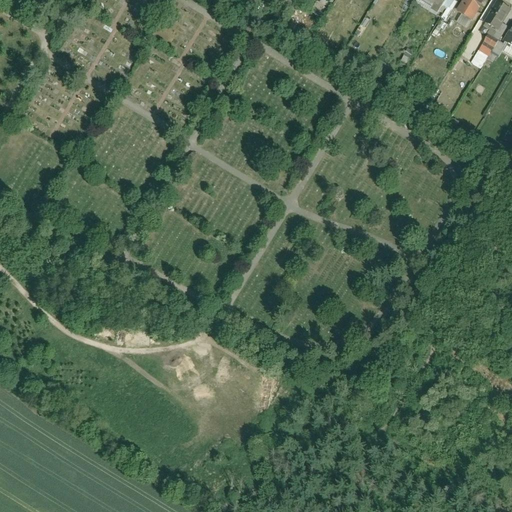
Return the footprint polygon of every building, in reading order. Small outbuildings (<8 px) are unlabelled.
[(417,0),(415,5),(429,11),(432,5),(423,0),(417,0)] [(446,0),(443,9),(451,12),(455,1),(452,0),(446,0)] [(486,0),(460,0),(479,11),(486,0)] [(498,32),(511,11),(511,9),(498,0),(483,22),(498,32)] [(511,49),(486,35),(470,64),(481,70),(489,54),(497,58),(501,52),(511,57),(511,55),(511,49)] [(400,60),(405,63),(411,53),(406,50),(400,60)] [(385,79),(391,67),(378,62),(373,73),(385,79)]
